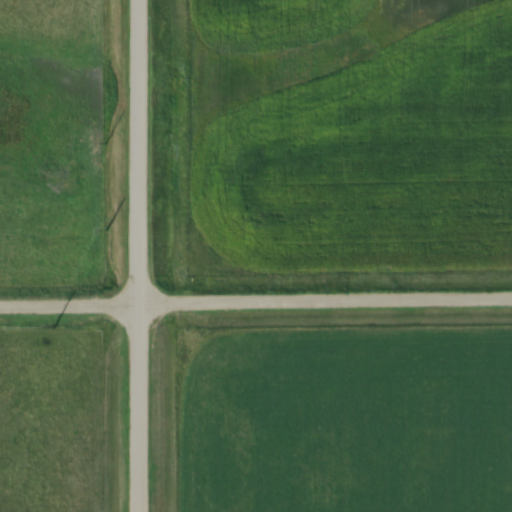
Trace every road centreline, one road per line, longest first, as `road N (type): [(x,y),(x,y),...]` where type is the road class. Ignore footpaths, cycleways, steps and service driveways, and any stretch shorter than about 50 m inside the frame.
road 1 (residential): [(0,308),(511,303)]
road 2 (residential): [(140,511),(139,0)]
